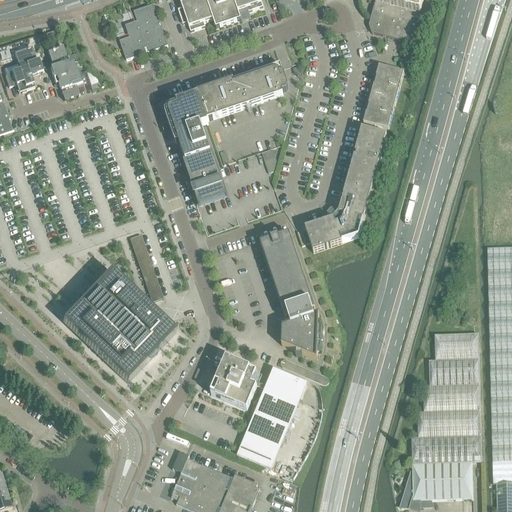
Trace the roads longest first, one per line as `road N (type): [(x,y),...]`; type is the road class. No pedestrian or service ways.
road 1 (primary): [(352,511),(495,0)]
road 2 (primary): [(470,0),(332,511)]
road 3 (unclassified): [(313,29),(324,55),(289,186),(292,199),(310,206),(320,200),(358,58),(346,21)]
road 4 (unclassified): [(346,21),(329,7),(132,80),(134,89)]
road 5 (unclassified): [(135,441),(156,429),(212,348),(213,315),(190,248)]
road 6 (unclassified): [(134,89),(313,29)]
road 7 (unclassified): [(190,248),(134,89)]
road 8 (residential): [(0,312),(88,397)]
road 9 (unclassified): [(20,113),(49,104),(64,110),(134,89)]
